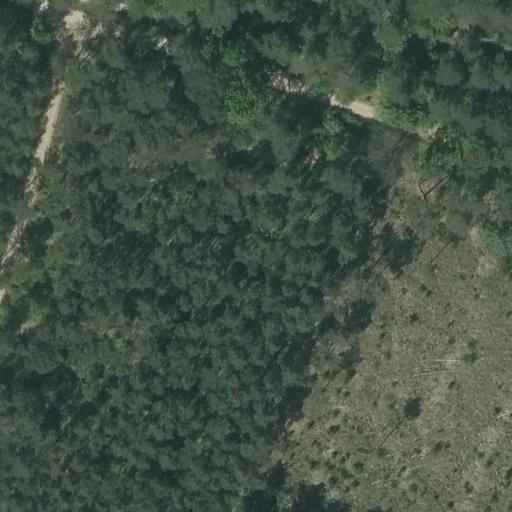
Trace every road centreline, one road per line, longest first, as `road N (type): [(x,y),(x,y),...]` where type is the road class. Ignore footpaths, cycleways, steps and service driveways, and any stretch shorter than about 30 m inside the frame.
road 1 (track): [(16,0),(511,161)]
road 2 (track): [(355,233),(225,511)]
road 3 (track): [(72,16),(0,281)]
